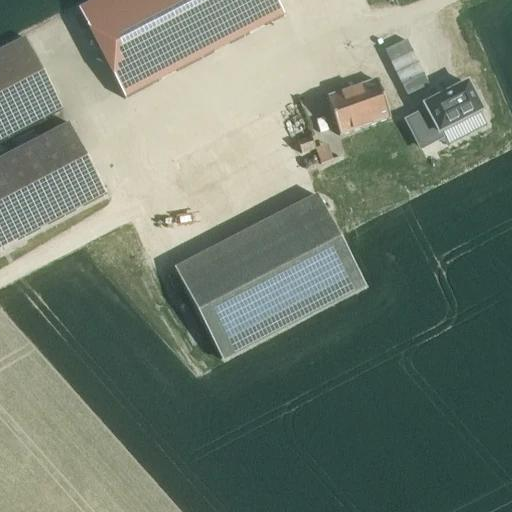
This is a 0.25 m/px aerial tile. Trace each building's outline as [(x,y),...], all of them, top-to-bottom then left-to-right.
[(98,0),(78,11),(95,45),(124,99),(284,16),(282,13),(275,0),(98,0)] [(25,39),(0,51),(0,141),(62,110),(25,39)] [(314,54),(146,121),(161,157),(337,87),(324,56),(317,59),(314,54)] [(385,60),(386,69),(404,67),(403,58),(385,60)] [(339,135),(389,118),(376,82),(327,100),(339,135)] [(423,113),(402,123),(412,149),(435,139),(435,138),(479,120),(467,90),(450,98),(450,97),(439,102),(422,110),(423,113)] [(0,249),(105,195),(68,124),(0,159),(0,249)] [(302,155),(315,150),(311,137),(298,142),(302,155)] [(342,138),(329,143),(334,158),(347,153),(342,138)] [(222,363),(365,289),(317,195),(174,270),(222,363)] [(3,292),(14,315),(154,249),(144,227),(3,292)] [(39,363),(141,321),(131,297),(110,305),(105,293),(91,299),(92,301),(25,329),(39,363)] [(184,303),(42,368),(53,390),(65,384),(71,397),(185,345),(176,326),(191,319),(184,303)] [(202,344),(63,406),(74,430),(213,368),(202,344)]
